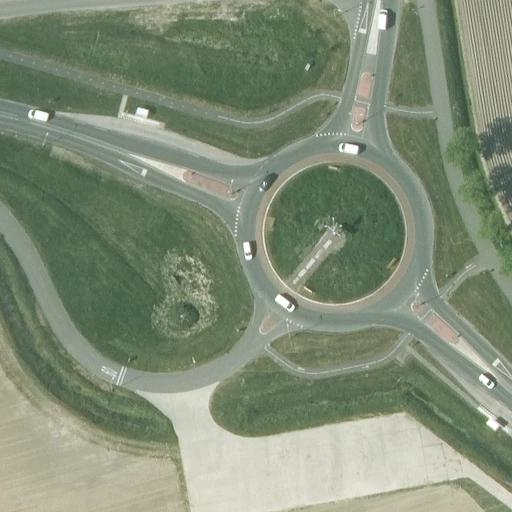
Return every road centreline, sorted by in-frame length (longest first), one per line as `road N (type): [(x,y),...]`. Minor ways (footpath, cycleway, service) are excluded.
road 1 (unclassified): [(0,215),(73,341),(100,369),(132,381),(182,382),(216,371),(252,345),(281,303)]
road 2 (unclassified): [(511,295),(459,195),(424,0)]
road 3 (primary): [(251,201),(0,113)]
road 4 (primary): [(399,292),(416,266),(418,205),(379,157),(350,146)]
road 5 (primary): [(511,391),(399,292)]
road 6 (primary): [(350,146),(377,0)]
road 7 (primary): [(281,303),(310,318),(342,321),(373,312),(399,292)]
road 8 (primary): [(350,146),(291,156),(251,201)]
